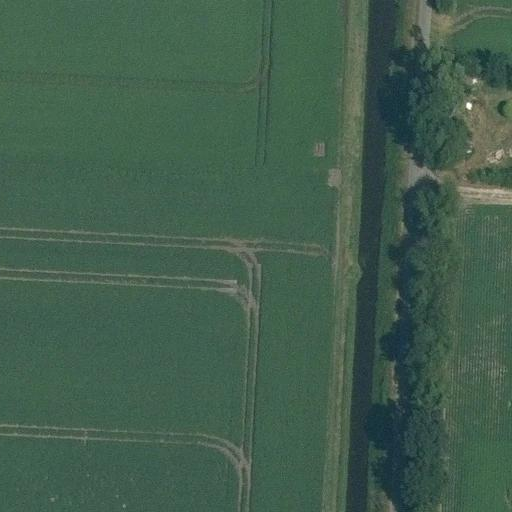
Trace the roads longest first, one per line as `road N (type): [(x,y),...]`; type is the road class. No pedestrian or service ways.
road 1 (unclassified): [(404,0),(377,511)]
road 2 (track): [(392,165),(511,171)]
